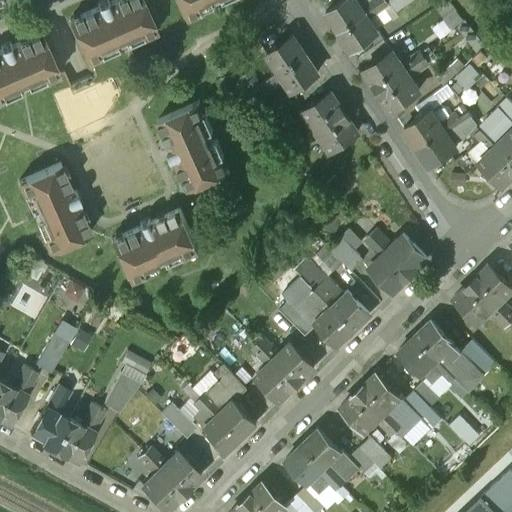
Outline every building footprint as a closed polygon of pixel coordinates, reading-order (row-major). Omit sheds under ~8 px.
[(112,0),(109,2),(108,0),(105,0),(98,3),(99,6),(70,19),(86,53),(99,48),(102,55),(119,47),(117,44),(126,40),(127,43),(145,35),(142,28),(154,23),(144,0),(112,0)] [(177,0),(182,10),(195,5),(198,11),(215,4),(213,1),(215,0),(222,0),(223,0),(177,0)] [(340,0),(326,10),(338,30),(366,10),(358,0),(340,0)] [(358,0),(366,10),(370,17),(378,12),(369,0),(358,0)] [(383,0),(381,2),(379,0),(369,0),(378,12),(390,4),(387,0),(383,0)] [(366,10),(338,30),(351,48),(379,29),(370,17),(366,10)] [(11,42),(1,47),(2,49),(0,50),(0,91),(1,91),(4,98),(21,91),(20,87),(27,84),(29,87),(46,79),(43,72),(57,66),(41,32),(12,45),(11,42)] [(292,33),(266,50),(279,69),(305,52),(292,33)] [(393,48),(364,68),(391,108),(420,89),(411,75),(430,63),(421,50),(402,63),(393,48)] [(305,52),(279,69),(283,74),(292,88),(317,70),(305,52)] [(456,58),(436,76),(443,83),(463,65),(456,58)] [(479,66),(461,86),(466,90),(483,71),(479,66)] [(279,69),(260,83),(265,91),(279,82),(283,74),(279,69)] [(330,90),(303,108),(312,122),(320,135),(330,149),(357,131),(330,90)] [(511,102),(507,98),(498,106),(511,121),(511,102)] [(198,116),(192,103),(158,118),(171,148),(169,149),(173,160),(176,159),(189,187),(223,172),(217,159),(224,156),(216,139),(213,141),(209,133),(213,131),(205,113),(198,116)] [(431,109),(403,127),(416,146),(443,128),(440,122),(431,109)] [(453,114),(446,118),(454,130),(474,116),(469,111),(461,116),(456,120),(453,114)] [(458,111),(453,114),(456,120),(461,116),(458,111)] [(454,130),(446,118),(440,122),(443,128),(448,134),(454,130)] [(312,122),(293,135),(302,147),(320,135),(312,122)] [(501,139),(486,123),(476,132),(491,148),(501,139)] [(443,128),(416,146),(428,165),(456,146),(448,134),(443,128)] [(491,148),(478,161),(503,186),(511,177),(511,128),(501,139),(491,148)] [(61,162),(26,178),(31,190),(24,194),(31,211),(34,209),(38,217),(35,219),(42,236),(50,233),(56,246),(91,231),(78,202),(81,201),(76,191),(74,192),(61,162)] [(179,208),(151,221),(150,219),(139,224),(140,226),(111,240),(127,274),(140,268),(143,275),(160,267),(159,263),(167,259),(169,263),(186,255),(183,248),(195,243),(179,208)] [(391,243),(377,227),(366,237),(373,244),(368,249),(370,250),(362,258),(369,264),(391,243)] [(391,243),(369,264),(392,289),(428,256),(404,231),(391,243)] [(360,254),(341,235),(329,246),(343,261),(352,270),(361,261),(357,257),(360,254)] [(326,243),(317,253),(333,270),(343,261),(329,246),(326,243)] [(344,293),(306,254),(294,266),(301,274),(318,291),(313,295),(321,303),(331,293),(337,299),(332,304),(354,327),(369,312),(347,290),(344,293)] [(511,286),(489,263),(454,296),(478,321),(490,309),(500,299),(511,287),(511,286)] [(301,274),(282,293),(289,299),(301,311),(299,313),(311,325),(316,321),(337,343),(354,327),(332,304),(337,299),(331,293),(321,303),(313,295),(318,291),(301,274)] [(301,311),(289,299),(280,308),(305,334),(313,326),(311,325),(299,313),(301,311)] [(511,311),(500,299),(490,309),(505,325),(510,320),(511,321),(511,311)] [(461,349),(431,319),(415,334),(437,357),(432,362),(438,368),(449,359),(455,366),(450,370),(453,374),(467,388),(483,373),(461,349)] [(78,327),(71,340),(85,348),(92,334),(78,327)] [(53,333),(35,364),(50,372),(67,341),(53,333)] [(437,357),(415,334),(399,350),(421,373),(423,371),(433,382),(442,372),(448,379),(453,374),(450,370),(455,366),(449,359),(438,368),(432,362),(437,357)] [(262,336),(252,346),(268,362),(278,352),(262,336)] [(495,361),(473,338),(461,349),(483,373),(495,361)] [(268,362),(255,374),(279,399),(314,365),(290,340),(278,352),(268,362)] [(246,387),(224,363),(213,373),(219,379),(235,396),(233,397),(235,399),(246,387)] [(35,371),(24,364),(13,385),(24,391),(35,371)] [(119,371),(103,402),(118,411),(126,399),(140,381),(119,371)] [(375,372),(340,406),(364,431),(377,418),(387,409),(399,397),(375,372)] [(467,388),(453,374),(448,379),(445,382),(459,397),(467,388)] [(1,379),(0,381),(0,415),(9,421),(25,392),(24,391),(13,385),(1,379)] [(235,396),(219,379),(206,392),(201,397),(204,401),(200,405),(203,409),(206,412),(216,402),(222,409),(217,414),(239,437),(256,421),(235,399),(233,397),(235,396)] [(441,398),(424,379),(414,389),(431,407),(441,398)] [(58,383),(46,404),(59,410),(70,389),(58,383)] [(196,391),(190,386),(186,391),(200,405),(204,401),(201,397),(196,391)] [(206,392),(201,387),(196,391),(201,397),(206,392)] [(431,407),(414,389),(404,398),(422,417),(432,408),(431,407)] [(81,423),(70,416),(53,446),(65,453),(66,452),(78,459),(94,430),(93,429),(104,408),(92,402),(81,423)] [(194,427),(171,402),(161,412),(185,436),(194,427)] [(216,402),(206,412),(212,418),(217,414),(222,409),(216,402)] [(45,403),(29,432),(42,439),(41,439),(53,446),(70,416),(59,410),(46,404),(45,403)] [(217,414),(212,418),(206,412),(203,409),(196,416),(205,425),(201,429),(223,452),(239,437),(217,414)] [(406,430),(387,409),(377,418),(392,434),(397,430),(402,435),(406,430)] [(317,428),(301,444),(323,466),(328,462),(335,468),(341,475),(345,479),(358,466),(349,456),(341,448),(339,450),(317,428)] [(323,466),(301,444),(285,459),(297,472),(294,475),(299,481),(303,478),(307,482),(308,482),(318,493),(329,482),(325,478),(318,471),(323,466)] [(164,461),(149,446),(140,455),(155,471),(164,461)] [(359,446),(349,456),(358,466),(364,472),(374,462),(359,446)] [(155,471),(142,484),(166,508),(200,475),(176,450),(164,461),(155,471)] [(323,466),(318,471),(325,478),(335,468),(328,462),(323,466)] [(511,511),(511,465),(483,493),(501,511),(511,511)] [(335,468),(325,478),(329,482),(335,488),(340,484),(336,480),(341,475),(335,468)] [(341,475),(336,480),(340,484),(345,479),(341,475)] [(262,481),(230,511),(279,511),(286,505),(262,481)] [(314,511),(323,504),(305,485),(296,494),(312,510),(313,511),(314,511)] [(501,511),(483,493),(462,511),(501,511)] [(296,494),(287,502),(296,511),(310,511),(312,510),(296,494)] [(296,511),(287,502),(286,505),(279,511),(296,511)]
